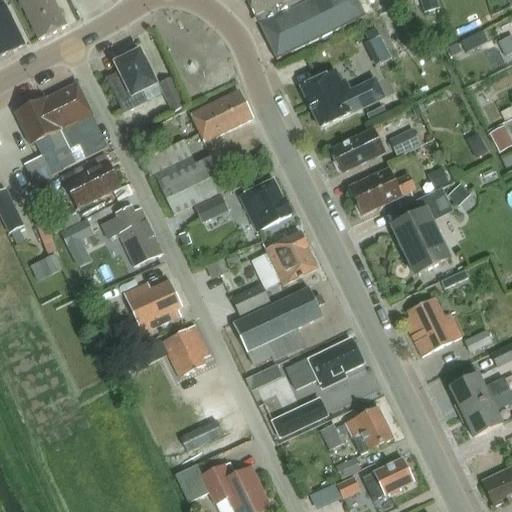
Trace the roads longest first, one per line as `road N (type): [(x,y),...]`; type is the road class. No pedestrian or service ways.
road 1 (tertiary): [(465,511),(239,41),(190,0)]
road 2 (residential): [(70,45),(296,511)]
